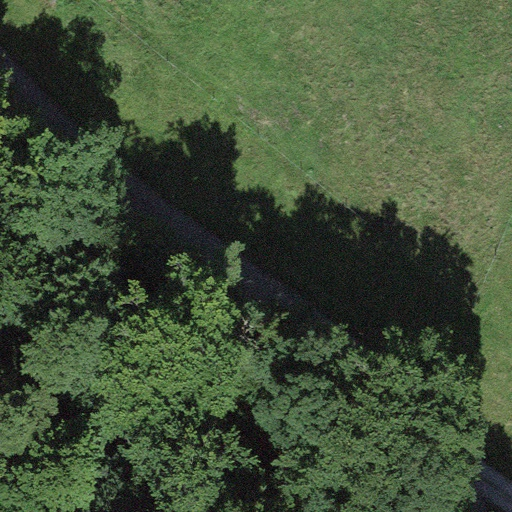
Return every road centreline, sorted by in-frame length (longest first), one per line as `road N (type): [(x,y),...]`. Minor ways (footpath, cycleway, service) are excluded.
road 1 (unclassified): [(0,47),(306,398),(381,511)]
road 2 (track): [(306,398),(511,500)]
